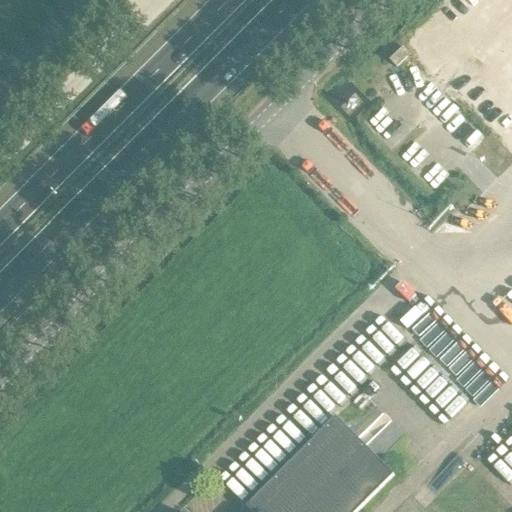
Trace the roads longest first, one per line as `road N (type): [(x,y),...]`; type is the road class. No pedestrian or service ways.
road 1 (unclassified): [(0,380),(382,0)]
road 2 (motorway): [(0,298),(294,0)]
road 3 (motorway): [(228,0),(0,224)]
road 4 (unclassified): [(0,158),(153,4)]
